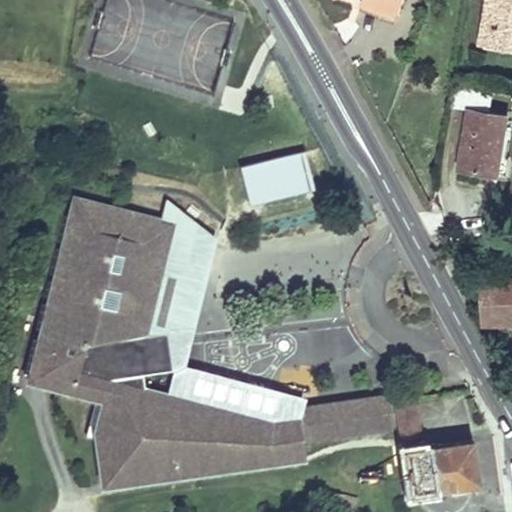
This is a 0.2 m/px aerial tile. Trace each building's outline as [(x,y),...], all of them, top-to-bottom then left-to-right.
[(360,0),(358,7),(394,20),(401,0),(360,0)] [(511,0),(483,0),(477,43),(511,47),(511,0)] [(511,127),(511,112),(466,106),(457,170),(505,177),(511,127)] [(302,149),(236,164),(245,205),(312,190),(302,149)] [(152,208),(142,205),(80,190),(42,343),(35,372),(111,391),(103,422),(115,427),(122,475),(313,448),(310,430),(307,408),(280,412),(173,386),(152,380),(149,366),(179,362),(174,324),(153,327),(149,306),(152,295),(161,297),(171,255),(143,248),(152,208)] [(223,232),(184,204),(145,195),(142,205),(152,208),(143,248),(171,255),(161,297),(152,295),(149,306),(153,327),(174,324),(179,362),(173,386),(280,412),(307,408),(306,400),(304,385),(192,357),(200,325),(223,232)] [(511,275),(480,276),(481,326),(511,325),(511,275)] [(399,417),(395,387),(306,400),(307,408),(310,430),(399,417)] [(406,411),(424,408),(421,388),(403,391),(406,411)] [(409,431),(427,428),(424,408),(406,411),(409,431)] [(122,475),(115,427),(103,422),(110,476),(122,475)] [(417,486),(486,477),(479,431),(410,441),(417,486)]
